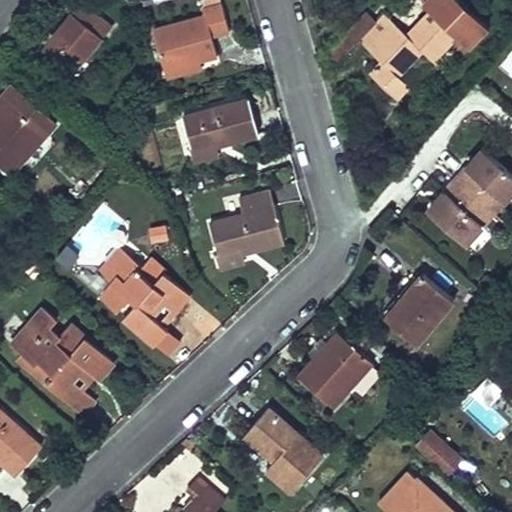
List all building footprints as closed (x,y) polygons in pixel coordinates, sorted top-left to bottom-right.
[(502,24),(474,0),(434,0),(432,3),(438,8),(414,35),(392,16),(367,45),(386,61),(371,78),(403,106),(417,90),(410,84),(432,59),(440,67),(462,41),(469,33),(484,45),(502,24)] [(74,21),(47,52),(81,82),(111,47),(106,43),(97,35),(105,26),(108,23),(83,1),(69,17),(74,21)] [(211,16),(160,31),(172,73),(206,63),(226,58),(220,36),(238,30),(230,3),(209,9),(211,16)] [(106,43),(115,34),(105,26),(97,35),(106,43)] [(476,53),(484,45),(469,33),(462,41),(476,53)] [(206,63),(172,73),(175,84),(209,74),(206,63)] [(12,104),(23,92),(18,87),(0,106),(0,125),(16,108),(12,104)] [(0,162),(16,177),(62,127),(23,92),(12,104),(16,108),(0,125),(0,162)] [(258,99),(190,117),(198,150),(221,144),(222,149),(268,138),(258,99)] [(198,150),(190,152),(196,169),(226,162),(222,149),(221,144),(198,150)] [(511,185),(511,173),(481,146),(454,176),(490,210),(511,185)] [(462,241),(490,210),(454,176),(425,207),(462,241)] [(288,246),(275,191),(241,200),(246,220),(210,228),(217,257),(242,251),(244,257),(288,246)] [(143,266),(119,245),(103,263),(118,275),(111,283),(100,296),(115,308),(127,295),(137,304),(125,318),(156,345),(169,330),(152,316),(165,301),(175,310),(188,296),(162,273),(152,285),(138,272),(143,266)] [(242,251),(217,257),(221,270),(245,264),(244,257),(242,251)] [(118,275),(103,263),(97,270),(111,283),(118,275)] [(422,273),(383,316),(413,343),(452,300),(422,273)] [(117,362),(76,325),(64,339),(53,330),(62,319),(50,308),(33,328),(40,334),(22,354),(28,359),(38,369),(44,363),(57,374),(46,386),(82,417),(96,401),(83,390),(75,383),(87,370),(95,377),(100,381),(117,362)] [(40,334),(33,328),(15,348),(22,354),(40,334)] [(300,379),(332,407),(373,359),(341,331),(331,342),(337,347),(323,362),(318,358),(300,379)] [(23,365),(46,386),(57,374),(44,363),(38,369),(28,359),(23,365)] [(95,377),(87,370),(75,383),(83,390),(95,377)] [(325,454),(269,404),(244,433),(268,454),(271,450),(279,457),(267,470),(291,491),(325,454)] [(44,446),(0,406),(0,460),(17,476),(44,446)] [(417,446),(451,475),(466,458),(432,429),(417,446)] [(460,511),(402,462),(371,498),(386,511),(460,511)] [(199,495),(183,511),(217,511),(227,500),(199,475),(189,487),(199,495)]
